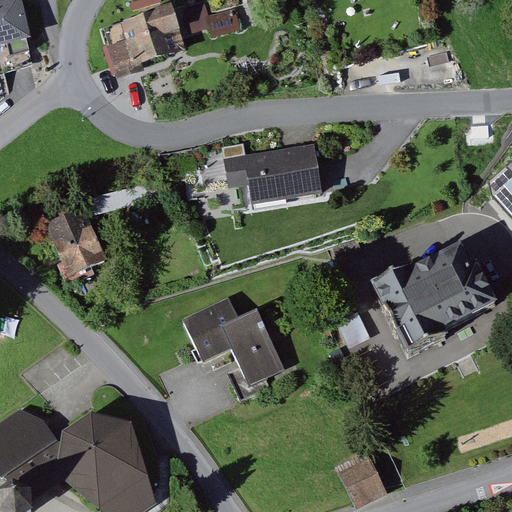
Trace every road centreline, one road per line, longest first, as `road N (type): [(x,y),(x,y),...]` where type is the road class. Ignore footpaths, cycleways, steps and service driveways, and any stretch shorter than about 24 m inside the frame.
road 1 (tertiary): [(511,102),(243,118),(181,136),(135,138),(100,115),(72,81)]
road 2 (residential): [(228,511),(108,362),(0,260)]
